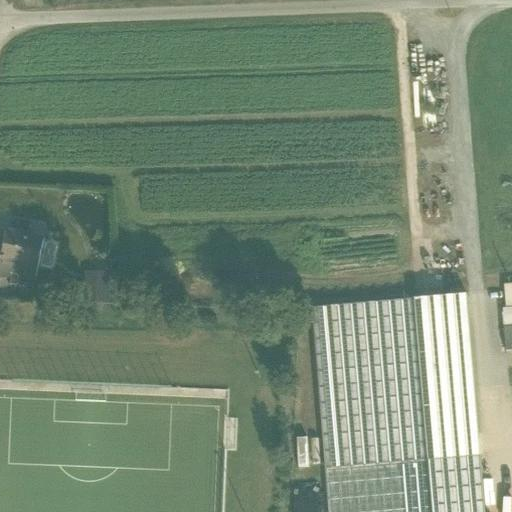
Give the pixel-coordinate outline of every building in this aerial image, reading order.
[(44,238),(5,231),(0,254),(0,259),(37,268),(44,238)] [(0,259),(0,285),(6,286),(6,277),(34,281),(37,268),(0,259)] [(88,298),(106,298),(106,272),(87,272),(88,298)] [(467,295),(414,300),(428,461),(480,456),(467,295)] [(414,300),(312,308),(325,469),(428,461),(414,300)] [(502,310),(504,328),(511,327),(511,308),(507,309),(502,310)] [(318,463),(317,436),(295,437),(296,464),(318,463)] [(484,511),(480,456),(428,461),(432,511),(484,511)] [(432,511),(428,461),(325,469),(328,511),(432,511)]
